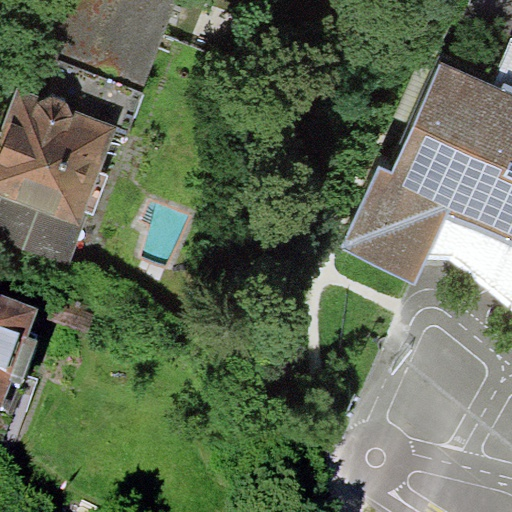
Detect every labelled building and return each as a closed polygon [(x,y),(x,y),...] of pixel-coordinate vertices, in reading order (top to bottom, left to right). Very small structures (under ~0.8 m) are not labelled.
[(54,0),(0,141),(0,179),(8,183),(86,209),(95,214),(117,158),(93,149),(107,113),(129,121),(175,0),(54,0)] [(359,0),(284,0),(283,3),(350,27),(359,0)] [(511,39),(500,67),(448,47),(399,152),(387,146),(345,236),(420,270),(432,242),(454,242),(511,289),(511,39)] [(0,208),(0,231),(71,255),(86,209),(8,183),(0,208)] [(0,453),(40,338),(29,334),(36,315),(0,302),(0,453)]
